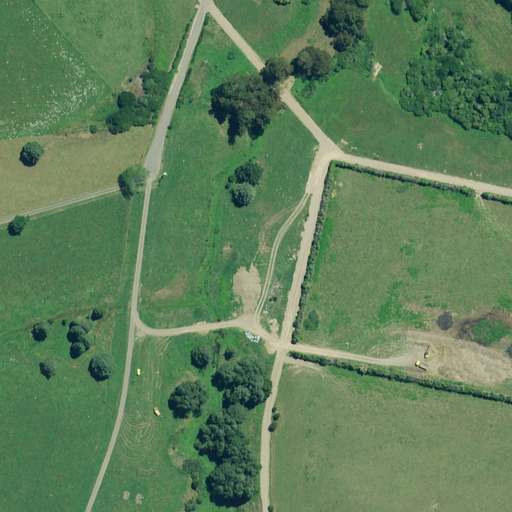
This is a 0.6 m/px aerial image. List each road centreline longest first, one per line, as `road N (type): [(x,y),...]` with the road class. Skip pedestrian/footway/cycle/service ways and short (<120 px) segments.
road 1 (track): [(202,7),(336,155),(511,199)]
road 2 (track): [(131,331),(155,340),(235,335),(283,349),(327,149)]
road 3 (unclassified): [(150,171),(205,0)]
road 4 (unknown): [(0,222),(149,180)]
